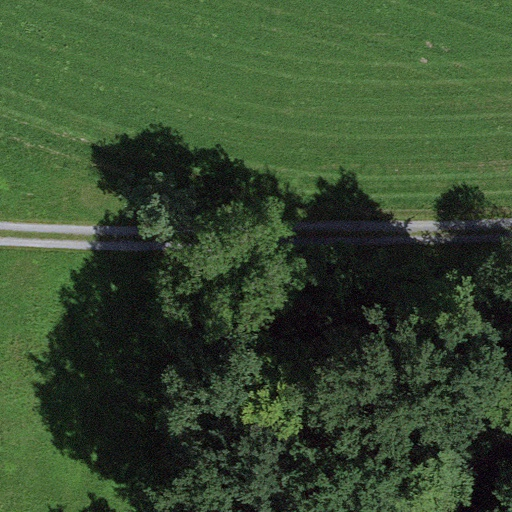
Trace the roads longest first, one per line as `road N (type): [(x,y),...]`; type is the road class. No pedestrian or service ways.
road 1 (track): [(511,231),(341,240),(0,233)]
road 2 (track): [(444,511),(511,393)]
